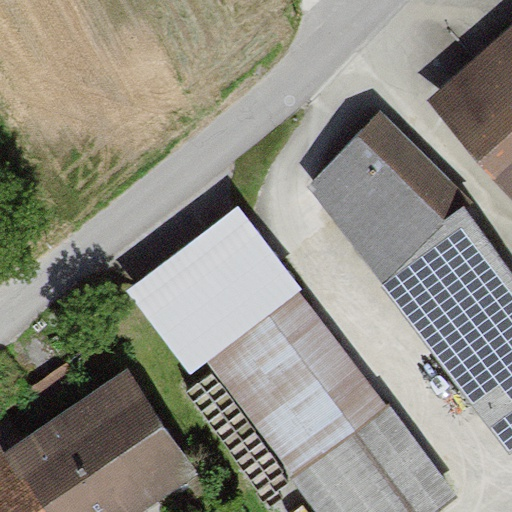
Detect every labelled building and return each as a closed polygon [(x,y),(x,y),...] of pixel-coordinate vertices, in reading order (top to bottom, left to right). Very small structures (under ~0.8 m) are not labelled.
[(511,28),(430,100),(511,192),(511,28)] [(474,202),(382,114),(306,190),(384,290),(464,213),(474,202)] [(418,511),(459,481),(238,190),(125,275),(184,352),(198,342),(327,511),(418,511)] [(511,277),(464,213),(384,290),(511,454),(511,453),(511,277)] [(113,511),(202,454),(130,349),(9,434),(5,424),(0,427),(0,511),(113,511)]
